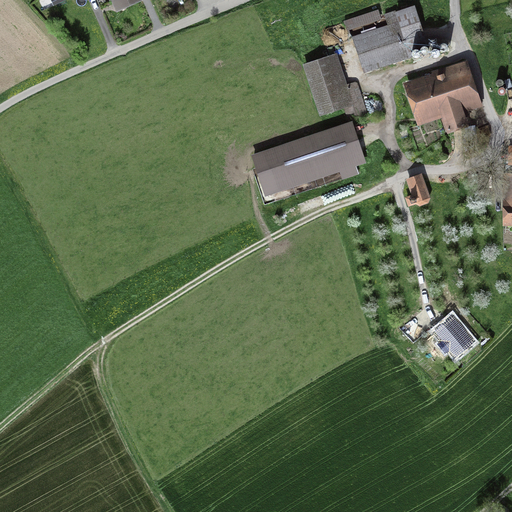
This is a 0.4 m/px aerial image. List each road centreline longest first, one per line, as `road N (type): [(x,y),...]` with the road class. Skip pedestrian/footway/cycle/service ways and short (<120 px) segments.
road 1 (track): [(395,180),(267,239),(183,290),(101,342),(0,426)]
road 2 (track): [(171,511),(112,408),(101,342),(0,162)]
road 3 (residential): [(236,0),(0,108)]
road 4 (residential): [(454,0),(495,137),(478,161),(395,180)]
road 5 (track): [(267,239),(248,153),(345,119)]
